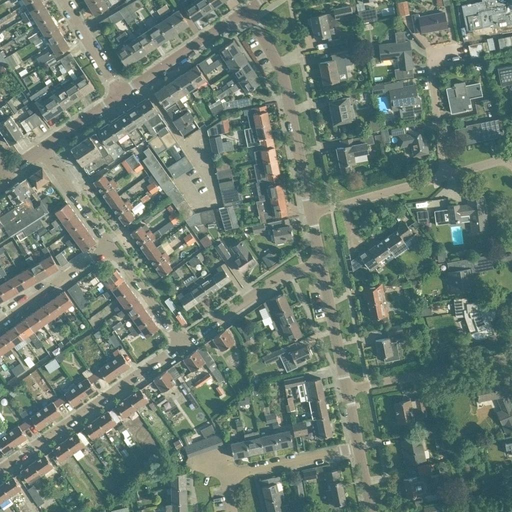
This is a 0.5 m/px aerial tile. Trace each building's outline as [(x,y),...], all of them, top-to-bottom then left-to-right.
[(45,7),(40,0),(31,0),(25,4),(29,10),(21,15),(23,19),(45,7)] [(96,0),(88,5),(95,16),(108,8),(107,7),(112,4),(109,0),(96,0)] [(203,14),(214,8),(208,0),(196,0),(194,1),(203,14)] [(403,0),(405,10),(414,9),(413,0),(403,0)] [(467,4),(461,5),(464,17),(478,14),(478,12),(479,12),(482,27),(493,25),(492,17),(509,14),(511,21),(507,22),(508,25),(511,24),(511,0),(482,0),(483,1),(470,4),(470,3),(467,4)] [(133,1),(129,3),(134,11),(138,9),(133,1)] [(193,21),(203,14),(194,1),(184,8),(193,21)] [(134,11),(129,3),(119,10),(123,17),(126,20),(136,14),(134,11)] [(167,5),(162,8),(166,13),(170,10),(167,5)] [(339,26),(337,19),(352,15),(350,6),(333,9),(334,13),(326,14),(310,17),(310,19),(308,19),(310,24),(311,24),(314,37),(321,36),(321,37),(330,35),(329,28),(339,26)] [(51,17),(45,7),(23,19),(26,24),(34,19),(38,25),(51,17)] [(166,13),(162,8),(157,11),(161,17),(166,13)] [(113,23),(123,17),(119,10),(108,17),(113,23)] [(178,10),(168,17),(177,30),(180,28),(181,29),(188,25),(178,10)] [(357,11),(360,23),(369,21),(367,10),(357,11)] [(444,13),(419,17),(418,14),(411,15),(414,33),(421,32),(421,33),(447,28),(444,13)] [(57,27),(51,17),(38,25),(41,30),(28,38),(31,42),(33,41),(57,27)] [(99,22),(103,29),(113,23),(108,17),(99,22)] [(173,33),(177,30),(168,17),(157,24),(167,39),(174,34),(173,33)] [(167,39),(157,24),(147,31),(156,44),(160,42),(160,43),(167,39)] [(63,37),(57,27),(33,41),(35,46),(43,41),(47,47),(50,45),(63,37)] [(9,29),(2,32),(4,38),(11,36),(9,29)] [(153,46),(156,44),(147,31),(137,37),(147,52),(154,48),(153,46)] [(396,43),(379,45),(381,60),(397,58),(397,60),(398,59),(399,68),(394,69),(396,79),(403,78),(403,76),(413,75),(413,74),(412,66),(411,56),(409,46),(409,41),(405,42),(404,31),(394,32),(396,43)] [(132,60),(136,58),(127,44),(124,40),(121,35),(116,38),(120,44),(114,48),(116,52),(126,66),(133,61),(132,60)] [(69,47),(63,37),(50,45),(56,55),(69,47)] [(140,57),(147,52),(137,37),(127,44),(136,58),(139,55),(140,57)] [(347,37),(327,41),(329,48),(346,45),(348,45),(347,37)] [(222,63),(225,61),(239,52),(236,48),(238,47),(233,40),(227,44),(226,44),(224,45),(225,46),(218,50),(223,57),(219,59),(222,63)] [(494,40),(481,43),(484,56),(497,53),(494,40)] [(470,58),(484,55),(481,43),(468,45),(470,58)] [(333,60),(319,63),(321,70),(322,75),(323,83),(338,80),(337,74),(346,72),(344,65),(352,63),(349,52),(351,51),(350,45),(348,45),(346,45),(329,48),(330,56),(332,55),(333,60)] [(69,62),(74,58),(70,52),(59,59),(67,71),(73,68),(69,62)] [(241,55),(239,52),(225,61),(232,71),(247,61),(242,54),(241,55)] [(11,55),(5,59),(7,63),(12,71),(16,68),(15,67),(18,65),(11,55)] [(484,56),(484,55),(470,58),(472,65),(485,62),(484,56)] [(222,63),(219,59),(209,65),(205,59),(198,64),(205,74),(216,67),(222,63)] [(251,68),(247,61),(232,71),(239,81),(252,72),(250,69),(251,68)] [(225,67),(222,63),(216,67),(219,71),(225,67)] [(196,65),(189,70),(190,71),(186,73),(195,87),(206,80),(196,65)] [(511,65),(497,69),(501,86),(511,85),(511,91),(511,65)] [(252,72),(239,81),(236,83),(238,88),(242,85),(246,92),(261,82),(256,75),(255,76),(252,72)] [(94,88),(84,73),(73,80),(82,94),(86,91),(87,93),(94,88)] [(195,87),(186,73),(183,76),(182,74),(175,79),(185,94),(195,87)] [(185,94),(175,79),(168,83),(169,85),(166,87),(177,104),(181,101),(183,103),(188,99),(185,94)] [(230,87),(236,83),(233,79),(227,83),(230,87)] [(79,96),(82,94),(73,80),(73,81),(63,87),(73,102),(80,97),(79,96)] [(66,106),(73,102),(63,87),(60,83),(54,86),(51,82),(47,85),(62,107),(65,105),(66,106)] [(446,89),(448,99),(450,98),(451,101),(449,102),(451,113),(471,109),(469,97),(481,94),(479,83),(465,86),(464,82),(454,84),(455,86),(452,87),(446,89)] [(239,88),(238,88),(236,83),(230,87),(217,96),(222,103),(223,102),(226,101),(224,98),(239,88)] [(372,85),(373,94),(385,92),(384,84),(372,85)] [(58,110),(62,107),(47,85),(42,88),(49,97),(43,101),(41,98),(35,102),(47,120),(59,111),(58,110)] [(183,114),(177,104),(166,87),(165,87),(164,86),(154,93),(158,99),(159,101),(160,101),(184,138),(199,127),(188,111),(183,114)] [(400,109),(402,118),(414,116),(413,113),(420,112),(419,108),(421,107),(420,101),(418,101),(415,86),(389,91),(393,110),(400,109)] [(197,99),(201,96),(197,90),(193,93),(197,99)] [(350,105),(349,97),(342,99),(341,92),(326,95),(327,102),(329,102),(333,124),(355,119),(352,105),(350,105)] [(145,99),(137,104),(157,134),(159,133),(161,136),(170,130),(148,98),(145,100),(145,99)] [(24,135),(10,115),(17,110),(10,99),(0,106),(0,129),(10,144),(24,135)] [(226,101),(223,102),(225,109),(238,106),(237,99),(226,101)] [(481,101),(475,103),(477,114),(483,113),(481,101)] [(221,102),(210,109),(214,116),(216,114),(221,109),(224,109),(221,102)] [(157,134),(137,104),(138,105),(135,107),(135,106),(127,111),(147,139),(147,140),(148,139),(157,134)] [(244,115),(247,115),(249,128),(256,126),(269,124),(265,105),(243,110),(244,115)] [(27,111),(30,116),(35,112),(32,107),(27,111)] [(147,139),(127,111),(128,112),(125,113),(125,112),(118,117),(137,146),(147,139)] [(36,112),(30,116),(37,126),(42,122),(36,112)] [(37,126),(30,116),(25,119),(32,129),(37,126)] [(227,116),(218,122),(207,129),(209,136),(230,131),(227,116)] [(137,146),(118,117),(110,122),(111,123),(109,125),(125,151),(127,150),(133,147),(134,148),(137,146)] [(503,129),(502,129),(500,118),(500,119),(467,126),(467,127),(455,129),(458,145),(464,144),(464,143),(482,140),(482,137),(493,135),(494,137),(503,135),(503,136),(504,136),(503,131),(503,129)] [(418,130),(416,123),(390,128),(392,136),(397,135),(400,147),(411,145),(413,156),(428,153),(424,133),(422,133),(421,129),(418,130)] [(125,151),(109,125),(108,125),(108,124),(100,129),(101,130),(98,132),(98,131),(98,132),(107,146),(105,147),(114,160),(118,155),(119,156),(125,151)] [(273,142),(269,124),(256,126),(258,139),(257,139),(259,144),(273,142)] [(157,134),(148,139),(152,145),(153,147),(158,154),(167,149),(177,142),(173,134),(170,130),(161,136),(159,133),(157,134)] [(114,160),(105,147),(95,132),(95,133),(90,137),(90,136),(70,149),(82,166),(89,176),(114,160)] [(353,155),(367,152),(366,144),(374,143),(372,134),(340,141),(342,147),(337,148),(340,165),(342,172),(350,171),(349,164),(354,162),(353,155)] [(220,135),(209,138),(212,153),(224,151),(220,135)] [(276,160),(273,142),(259,144),(260,150),(253,151),(256,164),(263,162),(276,160)] [(159,183),(161,187),(165,193),(176,186),(149,147),(143,152),(147,157),(142,160),(153,175),(159,183)] [(186,155),(167,168),(175,179),(193,167),(186,155)] [(133,169),(140,164),(138,160),(131,165),(133,169)] [(263,162),(256,164),(253,164),(257,182),(260,182),(280,178),(276,160),(263,162)] [(143,168),(140,164),(133,169),(137,173),(143,168)] [(42,168),(29,176),(26,179),(32,187),(35,185),(37,188),(49,179),(42,168)] [(101,192),(115,182),(112,179),(108,181),(103,174),(93,181),(101,192)] [(147,187),(149,190),(159,183),(153,175),(149,177),(148,180),(151,184),(147,187)] [(280,178),(260,182),(264,200),(284,196),(280,178)] [(219,183),(220,189),(234,186),(232,180),(219,183)] [(118,186),(115,182),(101,192),(109,203),(119,196),(114,189),(118,186)] [(0,196),(0,219),(11,236),(11,237),(16,234),(22,229),(32,223),(36,220),(49,212),(41,200),(27,209),(21,201),(28,196),(19,183),(0,196)] [(161,187),(159,183),(149,190),(152,194),(159,190),(159,189),(161,187)] [(189,204),(176,186),(165,193),(178,211),(189,204)] [(233,195),(238,194),(236,186),(234,186),(220,189),(224,207),(230,206),(235,205),(233,195)] [(117,214),(130,204),(128,200),(124,203),(119,196),(109,203),(117,214)] [(287,214),(284,196),(264,200),(266,212),(263,212),(264,219),(287,214)] [(46,197),(41,200),(49,212),(54,208),(46,197)] [(436,225),(460,222),(470,221),(471,230),(487,228),(487,225),(486,215),(485,215),(483,198),(467,200),(468,204),(458,206),(458,205),(448,206),(449,212),(447,212),(446,209),(434,211),(436,225)] [(55,212),(59,217),(51,223),(54,227),(74,213),(67,203),(55,212)] [(134,218),(134,217),(138,214),(130,204),(117,214),(125,225),(134,218)] [(195,213),(192,209),(189,204),(178,211),(185,220),(195,213)] [(168,216),(171,220),(177,215),(175,212),(171,205),(167,207),(171,214),(168,216)] [(230,206),(224,207),(218,208),(224,231),(235,227),(234,227),(232,223),(234,223),(230,206)] [(163,207),(151,215),(154,219),(166,210),(163,207)] [(212,209),(207,211),(209,223),(215,222),(212,209)] [(209,223),(207,211),(200,212),(203,224),(209,223)] [(203,224),(200,212),(195,213),(185,220),(189,227),(203,224)] [(74,213),(54,227),(50,231),(53,235),(65,226),(69,231),(81,222),(74,213)] [(149,215),(143,220),(146,223),(152,219),(149,215)] [(180,220),(177,215),(171,220),(174,224),(180,220)] [(43,218),(47,230),(52,229),(48,217),(43,218)] [(289,225),(288,218),(252,225),(253,233),(269,230),(270,234),(273,234),(275,244),(285,242),(284,238),(292,237),(292,236),(293,235),(292,230),(291,230),(289,225)] [(0,243),(11,236),(0,219),(0,243)] [(151,240),(155,238),(156,239),(161,236),(161,235),(174,225),(174,224),(171,220),(152,234),(138,243),(146,254),(156,247),(151,240)] [(76,241),(88,232),(81,222),(69,231),(76,241)] [(417,240),(414,235),(416,234),(416,233),(413,235),(404,222),(398,226),(400,228),(382,240),(390,251),(394,257),(408,247),(407,247),(417,240)] [(138,243),(152,234),(145,224),(141,227),(140,226),(130,233),(138,243)] [(16,234),(20,241),(27,237),(24,232),(22,229),(16,234)] [(96,242),(88,232),(76,241),(72,244),(68,247),(72,252),(80,246),(83,251),(96,242)] [(186,242),(193,237),(189,233),(183,238),(186,242)] [(200,240),(206,248),(211,243),(212,243),(207,235),(200,240)] [(196,241),(193,237),(186,242),(189,246),(196,241)] [(376,261),(390,251),(382,240),(365,252),(364,250),(358,254),(359,256),(350,262),(351,272),(357,268),(356,263),(362,259),(369,269),(378,263),(376,261)] [(154,265),(168,255),(174,251),(166,241),(160,246),(156,247),(146,254),(154,265)] [(248,252),(241,241),(232,247),(235,251),(237,250),(240,254),(232,259),(241,272),(256,262),(249,251),(248,252)] [(223,260),(230,255),(222,242),(215,247),(223,260)] [(22,244),(18,246),(23,255),(25,254),(27,253),(22,244)] [(62,251),(55,256),(61,267),(68,262),(62,251)] [(200,252),(196,255),(201,261),(204,259),(200,252)] [(269,253),(262,257),(269,266),(275,262),(269,253)] [(448,262),(449,272),(452,292),(466,289),(466,290),(469,290),(469,289),(473,288),(470,273),(468,273),(468,269),(473,268),(484,266),(492,265),(490,254),(448,262)] [(51,255),(40,261),(48,275),(58,268),(51,255)] [(170,259),(168,255),(154,265),(162,276),(172,269),(167,262),(170,259)] [(201,261),(196,255),(192,258),(197,264),(201,261)] [(48,275),(40,261),(35,264),(30,256),(25,259),(27,263),(30,267),(37,281),(48,275)] [(191,258),(186,262),(192,269),(196,266),(191,258)] [(218,272),(212,276),(219,287),(230,279),(221,265),(216,269),(218,272)] [(16,292),(9,279),(6,275),(7,275),(4,271),(1,267),(0,267),(0,276),(0,277),(0,276),(0,287),(6,298),(16,292)] [(37,281),(30,267),(19,273),(27,286),(37,281)] [(178,268),(175,270),(180,277),(183,274),(178,268)] [(103,278),(111,288),(123,279),(116,269),(103,278)] [(180,277),(175,270),(171,273),(176,280),(180,277)] [(27,286),(19,273),(9,279),(16,292),(27,286)] [(219,287),(212,276),(205,281),(203,277),(199,281),(208,294),(219,287)] [(130,289),(123,279),(111,288),(118,298),(130,289)] [(197,302),(208,294),(199,281),(194,283),(197,287),(190,291),(197,302)] [(91,302),(77,283),(67,290),(81,309),(91,302)] [(371,319),(385,316),(380,293),(385,292),(384,283),(362,288),(364,300),(367,299),(371,319)] [(137,299),(130,289),(118,298),(125,308),(137,299)] [(64,291),(54,298),(63,310),(73,303),(64,291)] [(186,309),(197,302),(190,291),(184,296),(181,292),(177,296),(186,309)] [(266,307),(270,316),(289,307),(283,293),(266,301),(268,306),(266,307)] [(493,311),(494,310),(502,307),(489,311),(488,301),(468,303),(467,297),(453,299),(456,317),(465,316),(471,333),(470,333),(470,334),(471,333),(471,334),(472,336),(473,336),(475,337),(477,338),(479,338),(480,338),(480,339),(494,334),(489,319),(491,318),(492,317),(493,316),(493,313),(493,311)] [(63,310),(54,298),(44,305),(53,317),(63,310)] [(132,317),(144,308),(137,299),(125,308),(121,310),(117,313),(120,318),(128,312),(132,317)] [(53,317),(44,305),(35,312),(43,324),(53,317)] [(296,321),(289,307),(270,316),(262,319),(264,325),(272,322),(276,330),(296,321)] [(139,327),(151,318),(144,308),(132,317),(139,327)] [(43,324),(35,312),(25,319),(33,331),(37,328),(43,324)] [(159,328),(151,318),(139,327),(146,337),(159,328)] [(242,332),(243,333),(250,330),(247,325),(246,326),(241,318),(234,323),(241,333),(242,332)] [(33,331),(25,319),(15,326),(23,338),(28,335),(40,351),(44,348),(39,340),(39,339),(36,335),(33,331)] [(113,327),(115,330),(122,324),(120,321),(113,327)] [(302,335),(296,321),(276,330),(273,331),(275,337),(285,333),(288,341),(302,335)] [(401,325),(386,328),(388,338),(375,340),(379,358),(383,357),(384,362),(393,360),(392,355),(398,354),(396,339),(403,338),(401,325)] [(23,338),(15,326),(4,333),(13,345),(23,338)] [(234,342),(225,329),(212,338),(221,351),(234,342)] [(247,342),(254,340),(250,330),(243,333),(247,342)] [(16,356),(1,335),(0,335),(0,354),(4,352),(7,357),(9,356),(11,359),(16,356)] [(119,344),(112,335),(108,338),(108,339),(107,341),(109,344),(111,343),(114,348),(119,344)] [(61,341),(57,344),(62,351),(69,347),(67,343),(64,345),(61,341)] [(192,371),(205,362),(219,383),(225,379),(217,367),(218,367),(202,345),(183,359),(192,371)] [(311,356),(311,355),(312,354),(310,350),(309,350),(306,345),(291,352),(288,346),(264,357),(267,364),(283,356),(289,370),(306,362),(305,359),(311,356)] [(116,358),(110,362),(118,374),(130,366),(118,349),(112,353),(116,358)] [(9,368),(16,377),(24,370),(22,368),(24,366),(19,360),(9,368)] [(107,382),(118,374),(110,362),(99,370),(93,374),(97,379),(102,375),(107,382)] [(174,381),(181,376),(173,365),(153,379),(162,392),(175,383),(174,381)] [(91,383),(97,379),(93,374),(88,378),(87,378),(76,385),(84,398),(95,390),(91,383)] [(303,382),(306,401),(324,397),(320,378),(304,381),(303,376),(283,380),(284,386),(303,382)] [(496,397),(502,410),(497,412),(506,433),(511,430),(511,405),(511,406),(507,393),(505,386),(499,387),(498,381),(497,381),(497,382),(476,386),(476,385),(475,385),(479,400),(496,397)] [(261,383),(251,387),(253,394),(264,392),(261,383)] [(73,406),(84,398),(76,385),(64,393),(65,394),(59,398),(62,403),(68,399),(73,406)] [(140,389),(127,397),(136,410),(148,401),(140,389)] [(167,400),(163,396),(155,402),(158,406),(167,400)] [(136,410),(127,397),(115,405),(124,418),(136,410)] [(328,416),(324,397),(306,401),(308,401),(312,419),(311,420),(328,416)] [(398,423),(413,420),(411,408),(417,407),(419,415),(426,414),(422,397),(415,398),(416,400),(410,401),(409,399),(394,403),(398,423)] [(56,407),(62,403),(59,398),(53,402),(53,401),(41,409),(50,421),(61,414),(56,407)] [(154,412),(158,410),(153,402),(149,404),(154,412)] [(38,429),(50,421),(41,409),(30,417),(26,412),(21,416),(25,422),(28,427),(34,423),(38,429)] [(108,411),(96,419),(104,431),(117,423),(108,411)] [(332,435),(328,416),(311,420),(315,438),(332,435)] [(104,431),(96,419),(84,427),(92,440),(104,431)] [(292,423),(295,436),(307,433),(305,421),(292,423)] [(22,431),(28,427),(25,422),(19,426),(18,425),(7,433),(15,445),(27,437),(22,431)] [(126,429),(123,424),(117,428),(121,433),(126,429)] [(441,435),(440,428),(425,431),(427,438),(441,435)] [(289,430),(274,433),(278,448),(292,444),(289,430)] [(263,451),(260,437),(258,432),(244,435),(245,440),(248,455),(263,451)] [(0,447),(4,453),(15,445),(7,433),(0,437),(0,447)] [(76,433),(64,441),(73,453),(85,445),(76,433)] [(278,448),(274,433),(260,437),(263,451),(278,448)] [(219,434),(213,436),(217,447),(223,445),(219,434)] [(511,435),(503,438),(506,449),(511,448),(511,454),(511,435)] [(217,447),(213,436),(207,438),(211,449),(217,447)] [(211,449),(207,438),(202,440),(206,451),(211,449)] [(406,463),(424,459),(420,438),(402,441),(406,463)] [(179,439),(173,443),(177,449),(183,445),(179,439)] [(206,451),(202,440),(196,442),(200,454),(206,451)] [(248,455),(245,440),(230,444),(233,458),(248,455)] [(73,453),(64,441),(52,449),(60,462),(73,453)] [(200,454),(196,442),(190,444),(194,456),(200,454)] [(194,456),(190,444),(184,446),(188,458),(194,456)] [(45,454),(32,463),(41,475),(53,467),(45,454)] [(41,475),(32,463),(20,471),(29,484),(41,475)] [(419,476),(403,479),(407,498),(420,496),(420,494),(427,493),(424,475),(431,474),(429,465),(417,467),(419,476)] [(303,472),(305,480),(317,477),(315,470),(303,472)] [(325,472),(327,483),(330,483),(331,491),(327,491),(330,506),(346,503),(341,480),(340,481),(338,470),(325,472)] [(171,473),(171,488),(186,488),(185,473),(171,473)] [(13,476),(1,485),(9,497),(21,489),(13,476)] [(262,486),(265,501),(284,497),(282,490),(278,491),(276,483),(281,482),(279,476),(261,480),(263,486),(262,486)] [(0,503),(9,497),(1,485),(0,485),(0,503)] [(33,485),(27,489),(31,494),(36,490),(33,485)] [(186,503),(186,488),(171,488),(171,503),(186,503)] [(40,495),(34,499),(38,506),(45,501),(40,495)] [(286,511),(288,511),(284,497),(265,501),(268,511),(286,511)] [(20,511),(17,502),(11,504),(13,511),(20,511)] [(444,511),(454,510),(454,507),(455,507),(454,505),(453,506),(453,502),(424,508),(424,511),(444,511)] [(186,511),(186,503),(171,503),(171,511),(186,511)]
